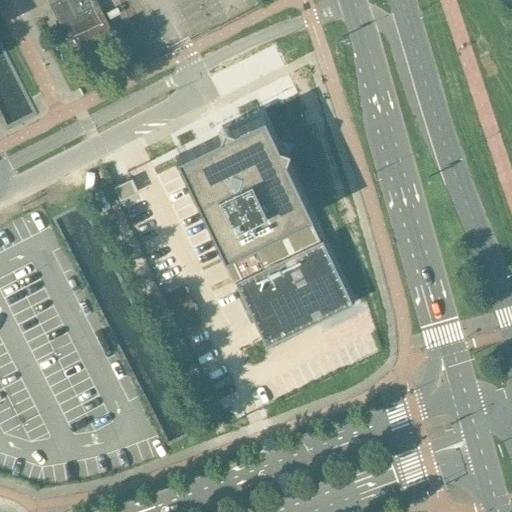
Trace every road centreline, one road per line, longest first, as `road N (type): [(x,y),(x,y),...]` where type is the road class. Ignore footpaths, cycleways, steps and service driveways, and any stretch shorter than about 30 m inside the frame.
road 1 (secondary): [(352,0),(466,397)]
road 2 (secondary): [(511,326),(398,0)]
road 3 (unclassified): [(466,397),(192,490)]
road 4 (unclassified): [(13,189),(189,101),(195,85),(182,52)]
road 5 (unclassified): [(286,511),(478,438)]
